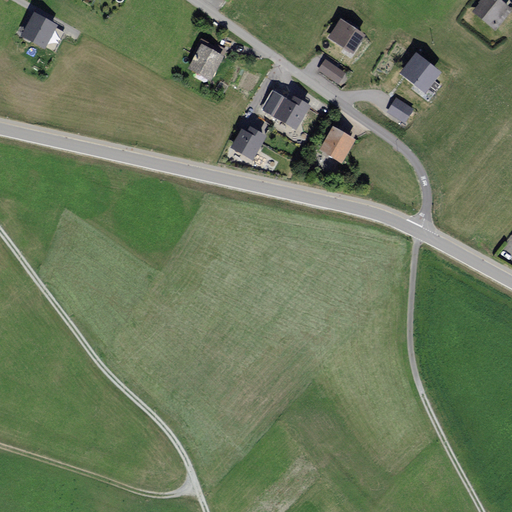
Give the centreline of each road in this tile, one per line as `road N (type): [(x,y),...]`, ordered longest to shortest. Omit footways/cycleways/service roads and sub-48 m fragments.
road 1 (tertiary): [(420,227),(284,186),(0,121)]
road 2 (track): [(206,511),(183,454),(118,388),(0,232)]
road 3 (residential): [(420,227),(421,178),(410,156),(191,0)]
road 4 (track): [(479,511),(412,366),(410,293),(420,227)]
road 5 (track): [(196,483),(179,495),(141,495),(0,447)]
